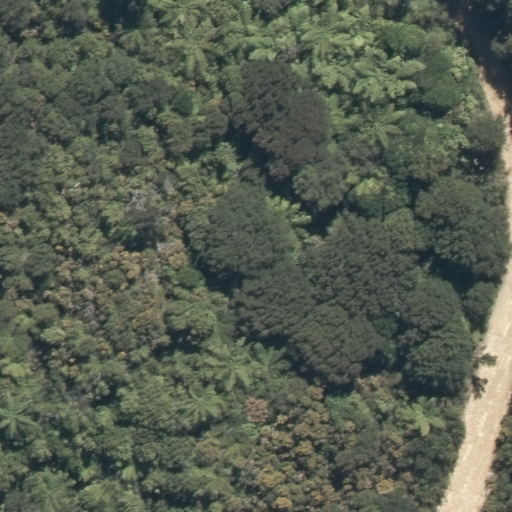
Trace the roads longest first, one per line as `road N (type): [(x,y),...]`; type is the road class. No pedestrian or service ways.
road 1 (track): [(511,243),(450,511)]
road 2 (track): [(452,0),(511,170)]
